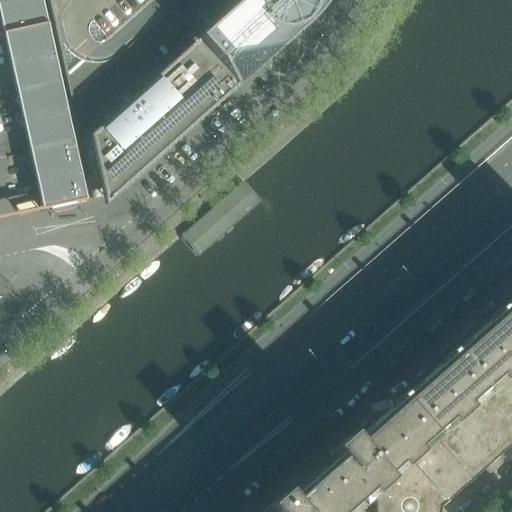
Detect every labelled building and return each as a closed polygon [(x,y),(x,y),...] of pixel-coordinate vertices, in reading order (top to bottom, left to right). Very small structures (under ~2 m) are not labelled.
[(41,0),(23,0),(0,5),(0,16),(4,35),(47,26),(41,0)] [(113,35),(151,0),(46,0),(64,78),(70,101),(127,50),(120,43),(113,35)] [(103,208),(305,28),(315,16),(322,6),(324,0),(244,0),(80,146),(79,146),(89,193),(99,191),(103,208)] [(47,26),(4,35),(11,64),(54,55),(47,26)] [(54,55),(11,64),(17,94),(60,84),(54,55)] [(60,84),(17,94),(24,123),(67,114),(60,84)] [(67,114),(24,123),(30,152),(73,143),(67,114)] [(73,143),(30,152),(37,182),(80,172),(73,143)] [(80,172),(37,182),(43,211),(86,201),(80,172)] [(201,218),(181,236),(199,257),(264,199),(246,178),(201,218)] [(355,511),(368,501),(373,506),(373,511),(438,511),(438,509),(511,444),(511,308),(354,448),(346,439),(328,455),(332,461),(311,479),(286,501),(281,496),(263,511),(355,511)]
